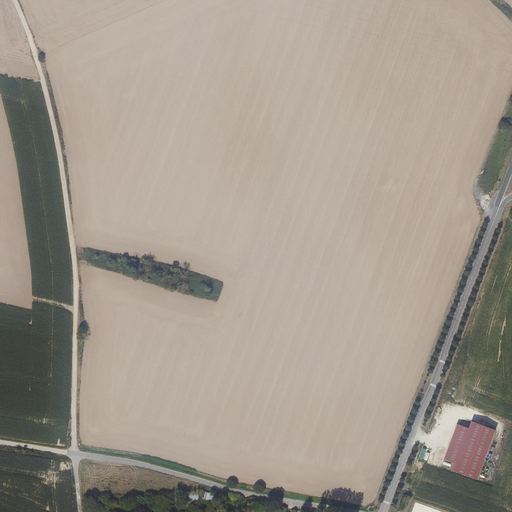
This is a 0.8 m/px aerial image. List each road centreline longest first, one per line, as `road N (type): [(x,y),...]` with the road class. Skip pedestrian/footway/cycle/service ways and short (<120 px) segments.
road 1 (unclassified): [(496,214),(383,511)]
road 2 (residential): [(341,511),(73,454)]
road 3 (unknown): [(496,214),(477,198),(477,182),(511,94)]
